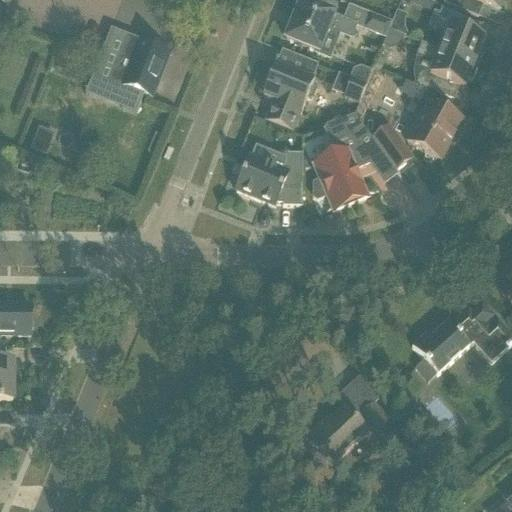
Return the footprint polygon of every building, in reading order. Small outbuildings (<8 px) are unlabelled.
[(0,0),(0,18),(3,20),(10,0),(0,0)] [(445,0),(443,7),(478,21),(482,9),(499,15),(504,0),(445,0)] [(419,9),(418,10),(430,15),(430,13),(431,12),(433,7),(421,2),(419,7),(419,9)] [(291,28),(285,42),(303,50),(316,55),(322,37),(336,43),(339,35),(351,40),(356,27),(333,18),(334,17),(319,11),(300,4),(295,18),(292,17),(288,27),(291,28)] [(433,14),(428,28),(435,33),(429,49),(440,53),(478,69),(479,67),(478,67),(483,54),(480,52),(477,51),(481,41),(461,33),(466,21),(440,11),(438,16),(433,14)] [(397,12),(394,18),(404,22),(405,19),(407,16),(397,12)] [(388,33),(388,32),(391,25),(369,16),(363,31),(385,40),(388,33)] [(385,40),(382,47),(390,50),(396,36),(388,33),(385,40)] [(143,97),(151,100),(168,57),(127,40),(109,84),(133,93),(143,97)] [(419,76),(415,89),(430,95),(436,81),(464,92),(468,82),(471,83),(476,70),(477,71),(478,69),(440,53),(429,49),(421,46),(415,59),(431,65),(426,78),(419,76)] [(265,125),(291,135),(300,114),(301,115),(306,102),(310,103),(313,102),(317,91),(316,88),(313,86),(313,84),(274,69),(269,81),(265,82),(261,91),(264,95),(262,99),(273,104),(265,125)] [(352,73),(349,81),(366,87),(371,74),(360,70),(352,73)] [(343,100),(358,106),(366,88),(351,82),(338,77),(332,94),(344,99),(343,100)] [(133,93),(125,115),(135,118),(143,97),(133,93)] [(415,130),(406,146),(423,155),(424,159),(432,164),(436,162),(440,164),(454,139),(457,141),(465,126),(447,116),(429,106),(428,107),(415,130)] [(314,186),(313,200),(317,203),(326,198),(333,214),(366,200),(354,172),(367,166),(368,166),(369,165),(369,164),(370,163),(370,162),(369,162),(369,161),(369,160),(364,153),(374,145),(372,141),(355,117),(325,130),(325,131),(336,160),(328,162),(314,168),(320,184),(314,186)] [(39,130),(30,152),(46,158),(55,136),(39,130)] [(374,145),(395,174),(411,163),(399,146),(387,130),(372,141),(374,145)] [(237,191),(235,195),(274,210),(276,207),(282,207),(282,210),(302,210),(302,194),(302,174),(302,157),(284,157),(284,167),(281,174),(267,169),(249,161),(241,180),(240,180),(238,181),(237,183),(236,184),(236,186),(236,188),(236,190),(237,191)] [(4,164),(3,173),(15,174),(16,166),(4,164)] [(500,295),(511,309),(511,264),(502,273),(511,285),(500,295)] [(426,337),(411,351),(424,364),(415,372),(416,373),(428,387),(437,379),(472,347),(490,367),(511,348),(511,340),(497,324),(488,332),(484,327),(493,319),(482,307),(471,316),(468,312),(454,325),(456,327),(452,330),(448,326),(430,342),(426,337)] [(0,309),(0,339),(29,339),(30,335),(31,335),(32,332),(32,331),(32,330),(32,327),(31,325),(30,325),(30,310),(0,309)] [(0,403),(12,404),(12,385),(8,385),(8,363),(5,363),(5,351),(0,350),(0,403)] [(305,442),(330,470),(368,433),(367,432),(373,426),(389,443),(398,434),(372,407),(361,417),(362,418),(356,424),(344,412),(324,431),(320,427),(305,442)]
